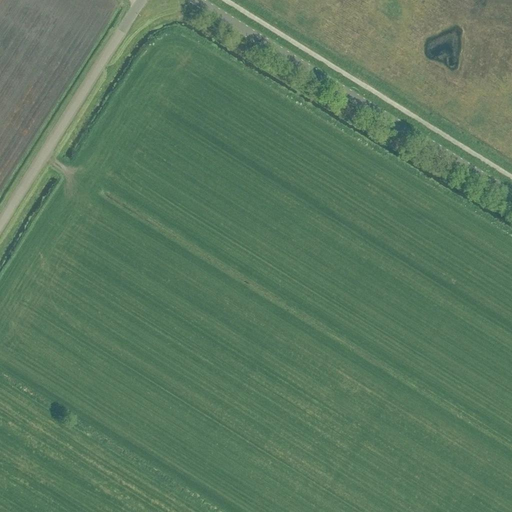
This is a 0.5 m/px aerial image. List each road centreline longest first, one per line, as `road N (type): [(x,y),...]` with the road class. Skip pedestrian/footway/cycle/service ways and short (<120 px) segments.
road 1 (tertiary): [(511,195),(195,0)]
road 2 (unclassified): [(0,224),(141,0)]
